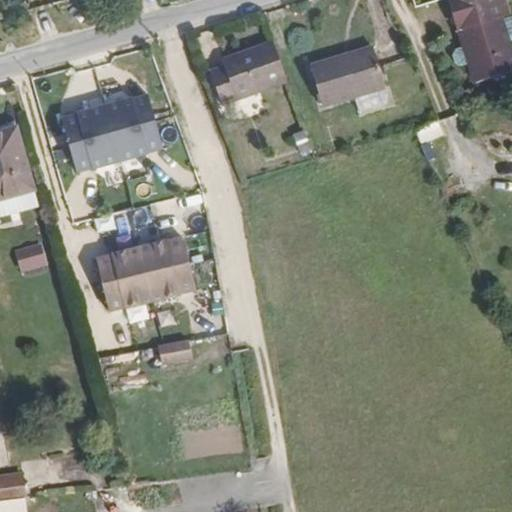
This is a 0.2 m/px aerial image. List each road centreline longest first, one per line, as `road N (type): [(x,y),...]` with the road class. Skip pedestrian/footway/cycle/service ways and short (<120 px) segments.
road 1 (track): [(167,28),(237,212),(291,511)]
road 2 (unknown): [(27,66),(103,337)]
road 3 (tertiary): [(256,0),(0,73)]
